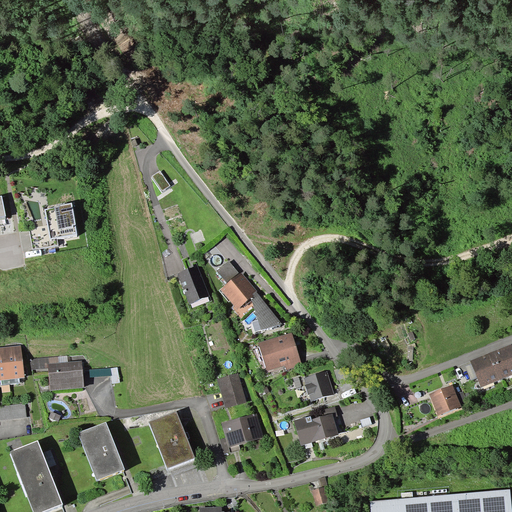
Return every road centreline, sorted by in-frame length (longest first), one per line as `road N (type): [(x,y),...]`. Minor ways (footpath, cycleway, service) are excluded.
road 1 (residential): [(379,449),(386,424),(375,398),(143,105)]
road 2 (track): [(0,154),(34,153),(93,115),(143,105),(69,0)]
road 3 (track): [(292,297),(295,249),(323,240),(464,257),(511,238)]
road 4 (residential): [(228,491),(202,401),(114,414),(99,393)]
road 5 (residential): [(228,491),(356,466),(379,449)]
road 6 (residential): [(379,449),(511,404)]
